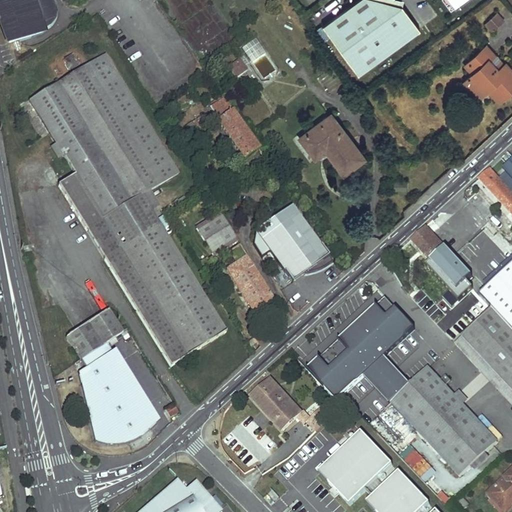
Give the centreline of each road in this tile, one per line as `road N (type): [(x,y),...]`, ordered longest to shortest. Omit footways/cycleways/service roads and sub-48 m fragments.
road 1 (tertiary): [(183,433),(511,131)]
road 2 (secondary): [(64,480),(0,189)]
road 3 (secondary): [(0,274),(39,490)]
road 4 (unknown): [(59,0),(76,15),(109,11),(122,20),(165,81)]
